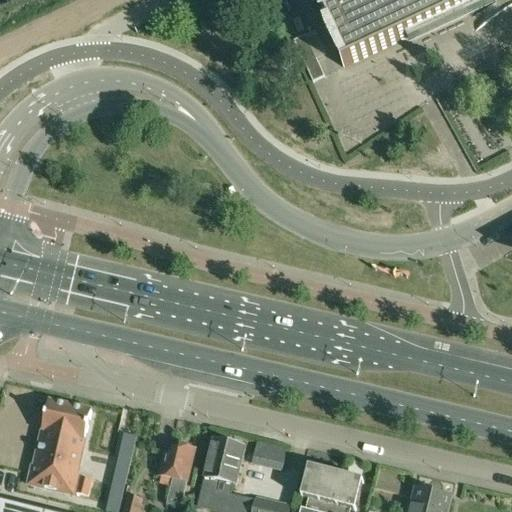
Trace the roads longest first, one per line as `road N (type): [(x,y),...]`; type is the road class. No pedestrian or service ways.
road 1 (unclassified): [(0,183),(19,141),(40,119),(95,93),(130,93),(189,115),(252,193),(326,236),(381,248),(429,246),(511,213)]
road 2 (primary): [(511,384),(0,261)]
road 3 (primary): [(62,326),(511,434)]
road 4 (residential): [(104,382),(511,480)]
